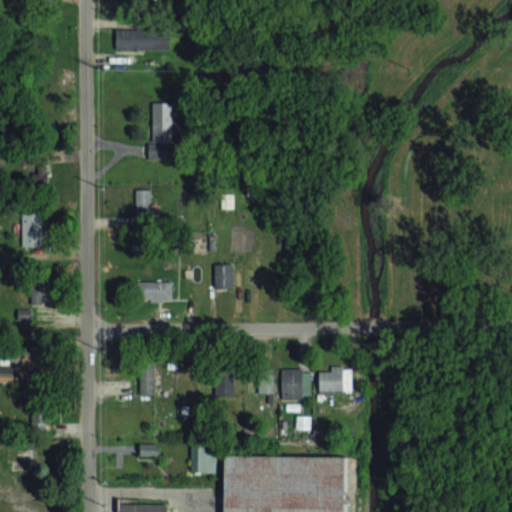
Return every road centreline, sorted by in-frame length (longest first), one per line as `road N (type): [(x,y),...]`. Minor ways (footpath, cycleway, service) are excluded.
road 1 (residential): [(86,511),(82,0)]
road 2 (residential): [(86,330),(511,322)]
